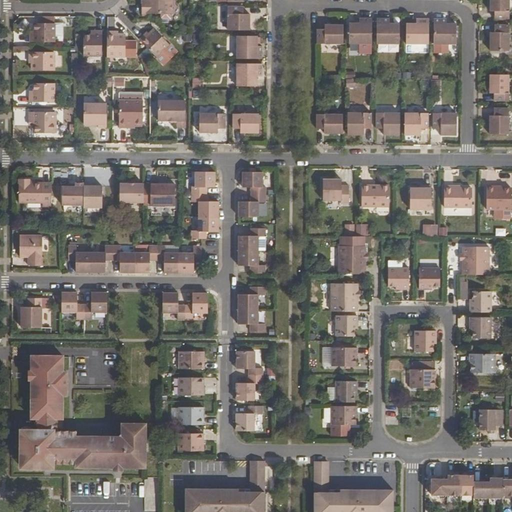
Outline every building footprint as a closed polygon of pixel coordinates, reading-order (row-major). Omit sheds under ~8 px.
[(145,0),(145,1),(147,1),(147,6),(141,6),(141,14),(172,14),(171,0),(145,0)] [(494,10),(494,18),(509,18),(508,0),(489,0),(490,10),(494,10)] [(249,30),(250,14),(243,14),(243,7),(228,7),(228,30),(249,30)] [(359,19),(359,24),(349,24),(349,44),(361,44),(371,44),(371,19),(359,19)] [(376,44),(399,44),(399,24),(389,24),(389,19),(376,19),(376,44)] [(406,24),(406,44),(428,44),(428,19),(416,19),(416,24),(406,24)] [(433,19),(433,44),(456,45),(456,24),(446,24),(446,19),(433,19)] [(29,42),(54,42),(54,24),(34,24),(34,35),(29,35),(29,42)] [(324,29),(317,29),(317,44),(343,44),(343,25),(324,25),(324,29)] [(494,33),(490,33),(490,51),(509,51),(509,25),(494,25),(494,33)] [(147,36),(145,35),(139,40),(156,57),(169,45),(154,29),(149,34),(147,36)] [(91,35),(83,35),(83,56),(102,56),(102,31),(94,31),(94,35),(91,35)] [(107,32),(107,57),(125,57),(125,35),(118,34),(115,34),(115,32),(107,32)] [(201,43),(201,34),(192,34),(192,42),(201,43)] [(261,59),(261,47),(257,46),(257,36),(236,36),(236,59),(261,59)] [(371,54),(371,44),(361,44),(361,50),(360,50),(359,54),(361,55),(364,55),(364,54),(371,54)] [(31,70),(54,71),(54,52),(29,52),(29,60),(32,60),(32,63),(31,70)] [(257,86),(257,76),(261,76),(261,64),(236,64),(236,86),(257,86)] [(494,93),(494,101),(508,101),(508,75),(489,75),(490,93),(494,93)] [(191,87),(202,87),(202,77),(192,77),(191,87)] [(29,102),(54,102),(54,84),(33,84),(33,91),(33,94),(29,94),(29,102)] [(119,128),(131,128),(131,124),(135,124),(146,124),(146,100),(119,100),(119,128)] [(158,121),(177,121),(177,128),(185,128),(185,101),(158,101),(158,121)] [(84,124),(98,124),(98,127),(107,128),(107,104),(84,104),(84,124)] [(494,116),(489,116),(489,135),(508,135),(508,109),(494,108),(494,116)] [(33,125),(33,133),(55,133),(55,112),(29,112),(29,120),(33,120),(33,125)] [(347,113),(347,135),(363,135),(363,129),(371,129),(371,113),(347,113)] [(383,135),(399,135),(400,114),(376,113),(376,129),(383,129),(383,135)] [(404,135),(420,136),(420,129),(428,129),(428,113),(404,114),(404,135)] [(440,136),(456,136),(456,114),(433,113),(433,129),(440,129),(440,136)] [(218,133),(218,129),(225,129),(225,114),(199,114),(199,133),(218,133)] [(233,129),(240,129),(240,133),(259,133),(259,114),(233,114),(233,129)] [(316,114),(316,133),(324,134),(324,138),(342,138),(342,115),(316,114)] [(218,216),(218,201),(206,201),(206,186),(215,186),(215,172),(207,172),(207,168),(201,168),(201,172),(194,172),(194,187),(191,187),(191,202),(198,202),(198,231),(191,231),(191,238),(198,238),(201,238),(206,238),(206,231),(218,231),(218,216)] [(238,201),(238,217),(259,217),(259,203),(266,203),(266,187),(263,187),(263,173),(256,173),(256,169),(250,169),(250,172),(242,172),(242,187),(251,187),(251,201),(238,201)] [(341,204),(348,204),(349,185),(341,185),(341,179),(323,179),(323,201),(340,201),(341,204)] [(51,208),(51,183),(35,183),(29,183),(29,180),(19,180),(18,204),(42,204),(42,208),(51,208)] [(83,205),(84,184),(75,184),(74,187),(62,187),(62,205),(83,205)] [(102,208),(102,187),(92,187),(92,184),(84,184),(83,205),(83,208),(102,208)] [(120,202),(144,202),(144,184),(120,184),(120,202)] [(144,206),(175,206),(175,184),(166,184),(166,187),(159,187),(159,184),(144,184),(144,202),(144,206)] [(361,207),(389,207),(389,186),(361,186),(361,207)] [(410,188),(410,210),(431,210),(431,186),(423,186),(423,188),(410,188)] [(453,188),(453,186),(444,186),(444,207),(471,208),(472,188),(460,188),(453,188)] [(486,210),(511,210),(511,188),(501,188),(495,188),(495,186),(486,186),(486,210)] [(367,235),(367,224),(355,224),(355,235),(367,235)] [(437,234),(446,235),(447,227),(438,226),(437,234)] [(238,236),(238,266),(250,266),(250,273),(265,273),(265,265),(258,265),(258,236),(265,236),(265,229),(250,229),(250,236),(238,236)] [(28,263),(42,263),(42,236),(20,236),(19,254),(28,254),(28,263)] [(201,260),(201,246),(193,246),(193,252),(164,253),(164,245),(149,246),(149,253),(120,252),(120,245),(105,245),(105,252),(76,252),(76,245),(68,245),(68,260),(76,260),(76,272),(105,272),(105,260),(120,260),(120,272),(150,273),(149,260),(164,260),(164,273),(194,273),(194,260),(201,260)] [(336,274),(365,274),(365,261),(365,256),(365,246),(337,246),(336,274)] [(463,275),(491,275),(491,247),(463,247),(463,256),(463,262),(463,275)] [(396,289),(409,289),(409,268),(388,268),(388,286),(396,286),(396,289)] [(432,287),(440,287),(440,269),(419,268),(419,290),(432,290),(432,287)] [(468,281),(461,281),(459,298),(467,299),(468,281)] [(329,312),(357,312),(357,298),(357,293),(358,283),(329,283),(329,312)] [(238,294),(238,324),(250,324),(250,332),(265,332),(265,325),(258,325),(258,295),(265,295),(265,287),(250,287),(250,294),(238,294)] [(470,312),(491,312),(491,292),(473,291),(473,299),(470,299),(470,312)] [(62,292),(61,312),(76,312),(76,319),(92,320),(92,313),(106,313),(107,293),(91,293),(91,305),(77,305),(77,292),(62,292)] [(163,293),(163,313),(178,313),(178,320),(193,320),(193,313),(207,313),(207,293),(192,293),(192,306),(178,305),(178,293),(163,293)] [(21,328),(41,328),(41,299),(28,298),(28,307),(21,307),(21,328)] [(357,316),(336,316),(336,336),(354,336),(354,329),(357,329),(357,316)] [(473,338),(491,338),(491,317),(470,317),(470,330),(473,330),(473,338)] [(415,331),(414,351),(433,352),(433,344),(436,344),(436,331),(415,331)] [(331,366),(332,347),(323,347),(323,366),(331,366)] [(331,366),(356,366),(356,355),(357,355),(357,348),(332,347),(331,366)] [(249,376),(263,376),(263,368),(254,368),(255,351),(237,351),(236,369),(249,369),(249,376)] [(179,369),(204,369),(204,352),(179,352),(179,369)] [(471,373),(495,373),(495,354),(470,354),(470,362),(471,362),(471,373)] [(99,468),(146,468),(146,423),(122,423),(122,434),(75,433),(75,431),(63,431),(63,419),(63,356),(31,356),(31,395),(31,418),(36,419),(36,430),(21,430),(21,463),(26,463),(26,467),(43,468),(52,468),(52,463),(75,463),(75,468),(99,468)] [(410,388),(434,388),(434,378),(436,378),(436,370),(433,370),(413,370),(410,370),(410,388)] [(236,401),(254,401),(254,384),(262,384),(263,376),(249,376),(249,383),(236,383),(236,401)] [(179,378),(179,395),(204,395),(204,378),(179,378)] [(335,402),(353,403),(353,395),(357,395),(357,381),(335,381),(335,402)] [(245,431),(254,431),(254,414),(262,414),(262,406),(249,406),(248,413),(236,413),(236,431),(245,431)] [(331,425),(355,425),(355,414),(357,414),(357,406),(331,406),(331,425)] [(178,425),(203,425),(203,407),(178,407),(178,425)] [(479,430),(488,430),(493,430),(495,430),(495,426),(502,426),(502,410),(480,410),(479,430)] [(178,451),(203,451),(203,433),(178,434),(178,451)] [(263,511),(265,462),(252,462),(251,490),(185,488),(184,511),(263,511)] [(327,490),(327,462),(314,462),(314,511),(393,511),(393,490),(327,490)] [(473,495),(473,498),(502,498),(502,495),(511,495),(511,479),(502,479),(502,478),(489,478),(489,482),(473,481),(473,472),(447,472),(447,479),(431,479),(431,495),(473,495)]
